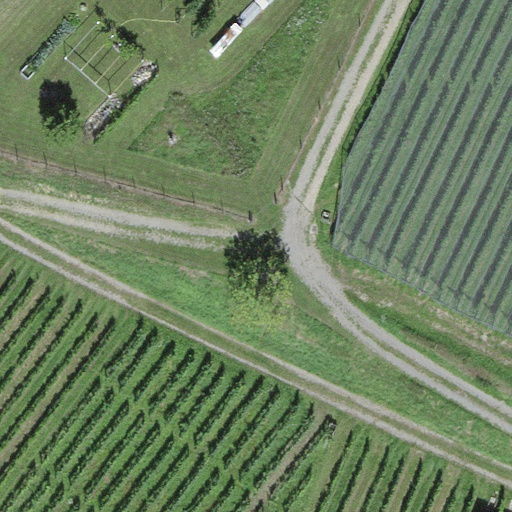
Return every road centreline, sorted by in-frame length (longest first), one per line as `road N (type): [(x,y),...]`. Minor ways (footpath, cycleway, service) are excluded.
road 1 (track): [(511,468),(371,409),(0,218)]
road 2 (track): [(511,415),(363,329),(304,253),(308,198),(400,0)]
road 3 (track): [(0,191),(208,243),(259,248),(301,238)]
